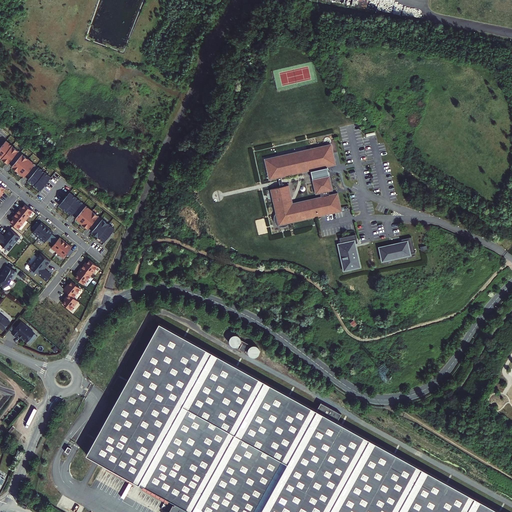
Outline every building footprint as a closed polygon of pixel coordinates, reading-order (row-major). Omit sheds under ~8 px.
[(0,147),(0,157),(8,163),(18,151),(6,141),(0,147)] [(272,218),(273,221),(274,222),(276,224),(278,225),(279,225),(285,225),(288,222),(289,220),(316,214),(316,215),(340,209),(336,191),(328,193),(327,189),(331,188),(328,174),(318,176),(316,167),(334,163),(330,143),(322,145),(322,144),(309,146),(309,148),(307,149),(306,147),(294,150),(295,151),(277,155),(277,153),(263,157),(268,177),(277,176),(279,185),(270,187),(271,192),(273,192),(274,195),(272,196),(273,201),(276,200),(276,203),(274,204),(276,210),(275,210),(274,212),(272,215),(272,217),(272,218)] [(12,167),(24,177),(35,164),(22,154),(12,167)] [(27,179),(40,189),(50,177),(38,167),(27,179)] [(60,206),(72,216),(82,203),(70,193),(60,206)] [(16,212),(26,220),(33,211),(24,204),(20,210),(19,209),(16,212)] [(76,218),(88,229),(98,216),(86,206),(76,218)] [(10,222),(18,228),(26,220),(16,212),(14,215),(15,216),(10,222)] [(92,232),(104,242),(114,229),(102,219),(92,232)] [(47,227),(41,222),(33,233),(39,237),(47,227)] [(53,232),(47,227),(39,237),(45,242),(53,232)] [(10,229),(4,236),(0,232),(0,243),(9,250),(20,236),(10,229)] [(354,232),(337,236),(339,245),(337,245),(342,269),(358,265),(354,247),(352,247),(351,242),(356,241),(354,232)] [(395,242),(377,246),(380,259),(404,254),(403,253),(413,251),(409,235),(399,237),(401,242),(396,243),(395,242)] [(59,237),(51,247),(57,252),(65,242),(59,237)] [(71,247),(65,242),(57,252),(63,257),(71,247)] [(30,267),(47,280),(52,274),(45,268),(51,261),(41,253),(30,267)] [(81,267),(91,275),(98,266),(90,259),(87,263),(85,265),(84,264),(81,267)] [(17,272),(6,266),(2,271),(2,272),(3,272),(1,275),(0,275),(0,282),(0,283),(3,287),(9,283),(9,282),(11,279),(13,279),(17,272)] [(91,275),(81,267),(79,271),(80,271),(78,274),(75,277),(84,284),(91,275)] [(69,293),(74,297),(81,288),(72,281),(69,284),(67,287),(66,286),(64,289),(69,293)] [(74,297),(69,293),(66,296),(67,297),(65,300),(63,303),(71,310),(78,301),(74,297)] [(50,296),(46,301),(52,305),(55,301),(50,296)] [(10,322),(0,313),(0,328),(3,331),(10,322)] [(21,321),(12,332),(17,336),(19,334),(20,335),(22,337),(28,341),(35,332),(21,321)] [(511,511),(511,501),(145,328),(80,463),(103,474),(102,477),(128,490),(130,487),(139,491),(138,494),(165,507),(166,504),(172,507),(171,508),(170,507),(167,511),(511,511)] [(241,343),(238,349),(245,352),(248,346),(249,347),(248,348),(248,349),(248,351),(248,352),(249,353),(250,355),(251,355),(252,356),(255,356),(256,355),(257,354),(258,354),(259,352),(259,350),(259,349),(258,347),(257,346),(256,345),(254,344),(251,345),(240,340),(240,339),(239,337),(238,337),(236,336),(235,336),(234,336),(232,336),(231,336),(231,337),(230,338),(229,340),(229,342),(229,344),(230,345),(231,346),(233,347),(234,347),(235,347),(236,347),(237,346),(238,346),(239,345),(240,343),(241,343)]
